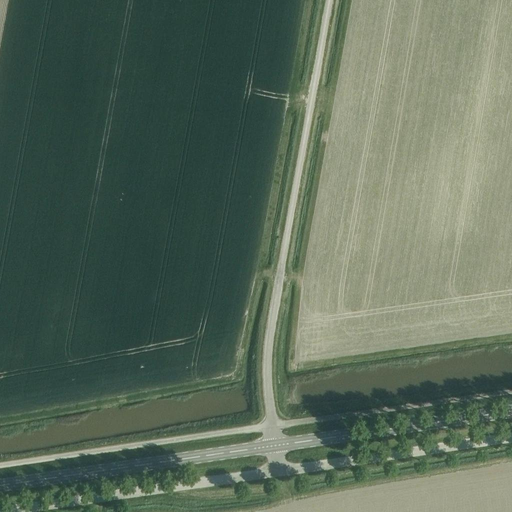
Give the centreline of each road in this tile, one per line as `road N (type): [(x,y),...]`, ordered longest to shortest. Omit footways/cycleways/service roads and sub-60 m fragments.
road 1 (unclassified): [(270,424),(272,309),(329,0)]
road 2 (unclassified): [(0,510),(277,471)]
road 3 (secondary): [(0,485),(273,445)]
road 4 (unclassified): [(270,424),(0,466)]
road 5 (unclassified): [(511,390),(270,424)]
road 6 (secondary): [(273,445),(511,409)]
road 7 (unclassified): [(277,471),(511,436)]
